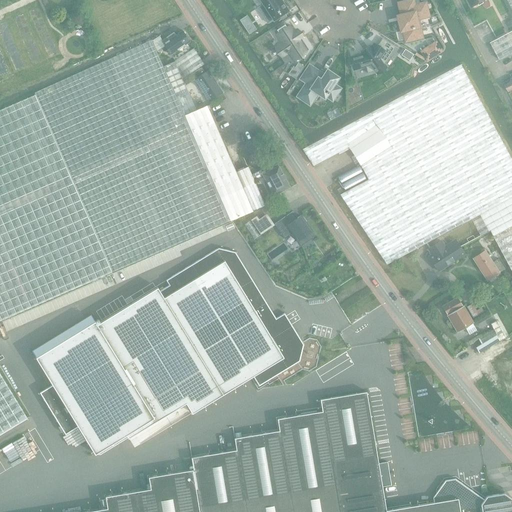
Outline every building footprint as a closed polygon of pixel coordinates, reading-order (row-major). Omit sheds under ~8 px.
[(260,0),(263,4),(257,8),(267,23),(273,19),(274,20),(287,12),(288,11),(280,0),(260,0)] [(401,15),(397,16),(400,31),(403,31),(406,42),(422,37),(419,26),(417,19),(429,16),(425,2),(418,4),(416,0),(409,0),(398,3),(401,15)] [(500,60),(511,53),(511,0),(504,0),(511,15),(511,21),(506,24),(510,33),(491,42),(500,60)] [(287,12),(274,20),(277,25),(290,17),(287,12)] [(249,34),(256,29),(247,15),(240,20),(249,34)] [(281,42),(276,46),(283,57),(288,53),(292,60),(306,51),(298,39),(301,38),(296,31),(293,32),(290,27),(276,36),(281,42)] [(160,36),(151,41),(156,52),(165,47),(170,55),(189,42),(182,31),(175,35),(173,33),(162,40),(160,36)] [(364,54),(351,58),(354,69),(366,66),(368,74),(375,72),(376,71),(377,73),(385,67),(384,66),(396,47),(382,38),(377,47),(374,45),(372,49),(371,47),(363,53),(364,54)] [(80,72),(0,107),(0,320),(80,286),(230,221),(185,117),(195,112),(182,80),(188,76),(200,68),(204,66),(193,49),(173,62),(162,67),(156,52),(151,41),(150,40),(123,52),(80,72)] [(436,41),(420,51),(426,60),(441,50),(436,41)] [(192,42),(180,49),(183,54),(195,47),(192,42)] [(405,49),(401,55),(410,61),(413,55),(405,49)] [(295,79),(304,66),(298,63),(295,67),(293,66),(288,74),(295,79)] [(306,147),(302,149),(314,167),(348,147),(349,148),(360,166),(368,179),(340,195),(386,264),(471,219),(480,236),(490,231),(511,272),(511,162),(505,149),(460,64),(306,147)] [(300,78),(306,82),(300,91),(311,99),(316,92),(323,97),(325,95),(331,99),(339,88),(332,84),(336,79),(335,78),(336,77),(327,71),(326,72),(323,75),(309,65),(300,78)] [(203,73),(200,68),(188,76),(191,81),(194,79),(208,101),(221,93),(207,71),(203,73)] [(195,112),(185,117),(230,221),(264,205),(254,181),(262,176),(259,171),(251,175),(248,167),(236,172),(226,150),(212,116),(207,106),(195,112)] [(337,108),(327,114),(330,121),(341,115),(337,108)] [(273,196),(289,188),(278,167),(262,175),(273,196)] [(293,212),(274,224),(284,239),(285,239),(284,237),(291,232),(301,246),(313,238),(309,233),(311,232),(300,216),(297,218),(293,212)] [(251,220),(244,225),(254,239),(261,235),(251,220)] [(438,272),(453,261),(450,257),(446,251),(440,242),(428,250),(434,260),(431,262),(438,272)] [(457,244),(446,251),(450,257),(460,250),(457,244)] [(99,318),(40,355),(57,383),(45,391),(71,432),(83,424),(100,451),(141,425),(145,431),(200,396),(205,405),(267,366),(273,376),(304,357),(308,340),(289,308),(280,314),(240,250),(219,245),(184,267),(188,273),(164,288),(162,285),(102,323),(99,318)] [(487,281),(504,270),(498,259),(492,263),(484,252),(473,259),(487,281)] [(324,295),(333,310),(343,304),(348,313),(366,303),(352,279),(324,295)] [(102,285),(35,309),(44,335),(111,310),(102,285)] [(442,307),(457,332),(472,323),(457,298),(442,307)] [(476,310),(472,303),(466,307),(473,318),(484,312),(481,307),(476,310)] [(481,344),(475,348),(478,353),(500,341),(505,338),(496,321),(495,321),(490,324),(493,330),(478,339),(481,344)] [(0,435),(27,418),(0,373),(0,435)] [(511,511),(511,500),(511,499),(503,493),(489,496),(484,499),(454,478),(445,480),(437,491),(433,497),(433,503),(386,510),(382,487),(391,485),(387,462),(378,464),(366,392),(320,400),(322,411),(277,419),(279,431),(241,437),(235,438),(234,438),(236,450),(191,457),(193,469),(148,477),(150,489),(105,496),(107,508),(84,511),(511,511)]
